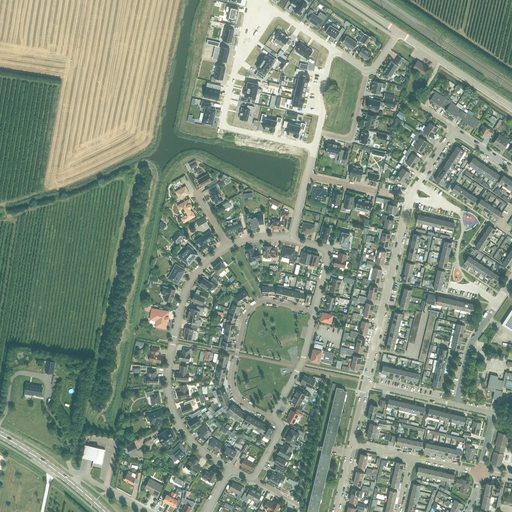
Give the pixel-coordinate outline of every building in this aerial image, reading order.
[(296,0),(292,0),(290,4),(295,7),(293,10),(300,15),(307,5),(300,0),(299,2),(296,0)] [(227,5),(226,11),(230,12),(228,20),(236,22),(239,11),(238,11),(239,7),(227,5)] [(311,9),(307,14),(310,16),(308,20),(318,27),(322,20),(323,21),(326,16),(320,12),(317,16),(313,13),(314,11),(311,9)] [(330,25),(325,32),(335,38),(337,35),(340,37),(345,29),(342,27),(339,31),(330,25)] [(226,28),(223,40),(231,42),(234,30),(226,28)] [(280,32),(276,38),(285,44),(282,48),(285,51),(289,45),(286,43),(289,38),(280,32)] [(360,35),(357,39),(361,42),(366,35),(364,33),(362,36),(360,35)] [(367,35),(362,42),(366,45),(371,37),(367,35)] [(357,43),(354,41),(346,36),(342,43),(352,50),(357,43)] [(301,43),(296,51),(308,59),(313,51),(301,43)] [(221,47),(218,60),(227,62),(230,49),(221,47)] [(371,54),(363,48),(358,54),(367,60),(371,54)] [(262,58),(260,61),(271,68),(277,59),(269,54),(267,56),(266,55),(264,58),(262,58)] [(399,55),(395,62),(400,65),(404,58),(399,55)] [(281,56),(279,60),(287,65),(289,62),(281,56)] [(424,74),(428,67),(418,60),(413,67),(424,74)] [(258,70),(255,75),(260,78),(263,79),(271,68),(260,61),(258,64),(259,65),(257,68),(258,70)] [(391,61),(387,67),(395,72),(399,66),(398,66),(391,61)] [(212,77),(211,81),(216,82),(217,78),(223,79),(225,67),(217,65),(214,77),(212,77)] [(387,67),(383,72),(390,77),(391,77),(395,72),(387,67)] [(297,69),(296,73),(299,73),(298,79),(308,81),(310,76),(309,76),(309,75),(304,74),(304,70),(297,69)] [(371,92),(380,94),(381,87),(385,88),(386,84),(374,81),(371,92)] [(248,82),(247,87),(248,87),(247,89),(257,92),(261,92),(262,89),(258,88),(259,84),(248,82)] [(274,94),(277,95),(278,91),(278,89),(280,84),(270,82),(269,87),(275,88),(274,90),(274,94)] [(210,83),(207,97),(218,100),(220,90),(216,89),(217,84),(210,83)] [(246,91),(244,96),(248,97),(247,101),(254,103),(257,92),(247,89),(247,91),(246,91)] [(430,100),(435,104),(440,95),(435,92),(432,90),(430,94),(433,96),(430,100)] [(440,95),(435,104),(440,107),(443,102),(446,104),(448,100),(445,99),(446,98),(440,95)] [(445,111),(450,114),(458,103),(456,105),(451,102),(453,99),(450,98),(448,100),(446,104),(448,106),(445,111)] [(380,102),(380,101),(369,99),(367,108),(378,110),(379,105),(382,106),(383,102),(380,102)] [(288,104),(287,108),(295,110),(296,106),(302,108),(303,102),(293,100),(292,105),(288,104)] [(202,102),(201,106),(205,107),(202,122),(207,123),(207,124),(211,125),(211,124),(212,124),(215,109),(210,108),(211,104),(202,102)] [(456,116),(459,118),(464,111),(466,108),(458,103),(450,114),(456,117),(456,116)] [(242,107),(239,118),(248,120),(250,109),(253,110),(254,106),(247,104),(247,108),(242,107)] [(462,120),(461,121),(466,124),(472,116),(474,113),(469,110),(467,113),(464,111),(459,118),(462,120)] [(399,111),(396,116),(402,119),(405,115),(399,111)] [(262,114),(261,121),(264,122),(263,128),(269,129),(271,119),(266,118),(266,115),(262,114)] [(377,116),(367,114),(366,118),(365,118),(364,122),(365,122),(364,126),(374,128),(377,116)] [(472,116),(466,124),(471,128),(475,123),(478,125),(480,121),(477,119),(472,116)] [(271,119),(269,129),(269,130),(274,131),(275,131),(276,125),(280,126),(282,118),(277,117),(277,121),(271,119)] [(430,123),(427,127),(435,132),(438,128),(433,124),(435,122),(429,118),(427,121),(430,123)] [(286,119),(285,127),(288,128),(287,133),(293,135),(295,125),(290,124),(290,120),(286,119)] [(500,119),(498,122),(494,128),(497,130),(503,121),(500,119)] [(295,125),(293,135),(298,136),(299,136),(300,130),(304,131),(306,124),(301,123),(301,126),(295,125)] [(490,134),(493,130),(488,127),(487,128),(483,125),(481,128),(482,129),(479,134),(484,138),(488,133),(490,134)] [(421,130),(419,133),(425,136),(427,134),(432,137),(435,132),(427,127),(424,132),(421,130)] [(367,140),(369,133),(362,131),(359,142),(367,143),(370,144),(370,141),(367,140)] [(418,132),(413,139),(414,140),(417,142),(425,147),(428,142),(423,139),(425,136),(419,133),(418,132)] [(502,150),(508,140),(499,134),(493,143),(499,146),(498,147),(502,150)] [(410,148),(411,149),(415,151),(417,149),(422,152),(425,147),(417,142),(414,146),(412,145),(410,148)] [(327,143),(325,152),(331,153),(330,154),(335,155),(335,154),(342,155),(343,156),(342,159),(343,159),(343,161),(342,163),(346,164),(349,151),(344,150),(341,150),(341,146),(337,145),(337,144),(333,144),(327,143)] [(454,147),(453,149),(462,155),(464,151),(467,153),(469,150),(470,150),(462,145),(460,148),(457,146),(455,149),(454,147)] [(410,148),(405,155),(406,156),(417,163),(420,158),(415,155),(417,152),(415,151),(411,149),(410,148)] [(453,152),(451,155),(459,160),(462,155),(453,149),(451,151),(453,152)] [(447,158),(456,164),(459,160),(451,155),(450,157),(448,156),(447,158)] [(402,163),(407,167),(409,164),(414,168),(417,163),(406,156),(403,160),(403,161),(402,163)] [(469,165),(473,168),(478,160),(473,157),(469,165)] [(446,163),(453,168),(456,164),(447,158),(446,160),(447,161),(446,163)] [(473,168),(477,170),(482,163),(478,160),(473,168)] [(401,170),(399,172),(407,178),(410,173),(405,170),(407,167),(402,163),(398,169),(401,170)] [(443,164),(442,166),(451,172),(453,168),(446,163),(444,165),(443,164)] [(477,170),(482,173),(486,166),(482,163),(477,170)] [(352,167),(350,175),(355,176),(358,166),(355,165),(355,168),(352,167)] [(448,176),(451,178),(452,176),(449,174),(451,172),(442,166),(440,168),(442,169),(440,171),(448,176)] [(486,176),(491,169),(486,166),(482,173),(486,176)] [(377,182),(379,174),(373,173),(373,170),(367,169),(366,175),(369,176),(369,179),(377,182)] [(486,176),(490,179),(495,172),(491,169),(486,176)] [(389,179),(396,184),(397,182),(399,179),(404,182),(407,178),(399,172),(399,173),(397,171),(394,176),(392,175),(390,177),(389,179)] [(436,174),(445,180),(448,176),(440,171),(439,174),(437,172),(436,174)] [(495,172),(490,179),(494,182),(499,175),(495,172)] [(211,181),(208,174),(197,180),(201,187),(208,183),(210,186),(217,182),(215,178),(211,181)] [(445,180),(436,174),(435,176),(436,177),(435,180),(442,185),(445,180)] [(503,185),(508,178),(504,175),(499,182),(503,185)] [(228,177),(217,184),(219,188),(230,181),(228,177)] [(503,185),(507,188),(511,181),(511,180),(508,178),(503,185)] [(457,194),(461,188),(456,184),(452,191),(457,194)] [(220,195),(221,195),(216,186),(209,190),(211,193),(210,193),(212,197),(211,197),(213,201),(214,200),(216,204),(223,200),(220,195)] [(178,191),(182,197),(189,193),(185,187),(178,191)] [(457,194),(462,198),(466,191),(461,188),(457,194)] [(314,189),(312,198),(320,200),(320,203),(327,204),(329,197),(326,196),(327,192),(323,191),(323,190),(318,189),(318,190),(314,189)] [(462,198),(467,201),(471,195),(466,191),(462,198)] [(332,203),(339,204),(341,194),(334,192),(332,200),(329,199),(328,205),(331,206),(332,203)] [(340,210),(345,211),(346,207),(351,208),(353,197),(346,195),(344,203),(342,202),(340,210)] [(471,195),(467,201),(473,204),(477,198),(471,195)] [(369,202),(370,201),(363,199),(358,198),(356,206),(360,207),(360,210),(368,212),(369,210),(371,210),(373,202),(369,202)] [(191,205),(190,204),(191,203),(189,199),(178,206),(180,210),(182,209),(186,216),(182,218),(184,222),(195,216),(192,212),(191,213),(189,208),(190,208),(191,207),(191,206),(191,205)] [(384,211),(387,212),(395,214),(397,206),(392,205),(393,201),(384,199),(383,203),(385,203),(384,211)] [(482,209),(486,202),(481,199),(477,205),(482,209)] [(482,209),(487,212),(492,206),(486,202),(482,209)] [(487,212),(493,215),(497,209),(495,208),(496,206),(493,204),(492,206),(487,212)] [(502,213),(497,209),(493,215),(498,219),(502,213)] [(272,228),(273,229),(275,230),(276,229),(276,228),(281,229),(282,227),(283,228),(284,226),(286,226),(287,217),(288,218),(289,213),(282,211),(281,216),(280,221),(273,220),(271,227),(272,228)] [(259,224),(264,224),(263,214),(257,214),(258,216),(252,217),(252,215),(247,216),(248,222),(250,222),(250,229),(255,228),(259,227),(259,224)] [(392,229),(394,220),(389,219),(390,215),(382,214),(381,219),(385,220),(384,227),(392,229)] [(423,223),(424,216),(418,214),(416,222),(423,223)] [(238,232),(244,230),(243,228),(240,219),(239,217),(232,220),(233,222),(228,224),(227,221),(223,223),(224,228),(226,227),(228,234),(233,232),(233,233),(237,231),(238,232)] [(448,221),(447,229),(453,230),(455,223),(448,221)] [(306,234),(306,232),(313,233),(313,232),(316,232),(319,223),(315,222),(314,225),(303,222),(301,232),(306,234)] [(322,226),(319,237),(327,239),(329,235),(329,233),(332,234),(334,226),(330,225),(329,228),(322,226)] [(486,231),(492,235),(496,230),(489,225),(486,231)] [(340,237),(341,237),(339,244),(342,244),(342,248),(349,249),(350,243),(348,243),(350,234),(346,233),(347,232),(341,230),(340,237)] [(208,242),(215,238),(210,231),(202,237),(201,236),(195,241),(201,250),(207,245),(206,243),(207,242),(208,242)] [(489,240),(492,235),(486,231),(482,236),(489,240)] [(184,236),(179,232),(172,240),(173,240),(174,238),(178,242),(177,243),(177,244),(184,236)] [(381,238),(381,239),(389,240),(390,234),(383,232),(381,238)] [(414,234),(412,240),(424,243),(425,240),(420,239),(421,236),(414,234)] [(485,245),(489,240),(482,236),(479,241),(485,245)] [(389,240),(381,239),(380,245),(388,247),(389,240)] [(445,241),(443,247),(450,249),(452,243),(445,241)] [(485,245),(479,241),(475,246),(482,251),(485,245)] [(194,259),(198,255),(192,250),(193,249),(188,246),(179,257),(183,260),(189,265),(192,260),(193,258),(194,259)] [(277,257),(277,249),(273,249),(271,249),(271,247),(264,246),(263,257),(271,257),(271,256),(277,257)] [(254,253),(253,248),(246,250),(247,253),(246,254),(247,257),(248,257),(248,261),(256,260),(255,258),(260,257),(259,251),(255,252),(255,253),(254,253)] [(294,253),(295,250),(284,248),(282,256),(290,258),(289,261),(296,263),(296,261),(297,257),(298,254),(294,253)] [(308,264),(311,254),(302,252),(299,263),(305,265),(305,263),(308,264)] [(338,258),(335,258),(334,265),(344,268),(346,260),(345,260),(347,255),(340,253),(338,258)] [(311,254),(308,264),(312,265),(311,267),(316,269),(320,256),(311,254)] [(373,258),(377,259),(376,263),(383,264),(385,258),(375,256),(374,256),(373,258)] [(465,262),(470,266),(474,260),(469,256),(465,262)] [(502,260),(504,261),(502,264),(508,268),(511,263),(506,259),(503,257),(502,260)] [(448,261),(440,259),(439,266),(446,267),(448,261)] [(470,266),(475,269),(480,263),(474,260),(470,266)] [(214,277),(218,280),(221,277),(218,274),(226,267),(221,262),(213,268),(215,270),(211,274),(214,277)] [(475,269),(480,273),(485,266),(480,263),(475,269)] [(183,274),(185,270),(176,264),(174,268),(176,269),(174,271),(173,271),(172,271),(171,274),(171,275),(172,276),(170,279),(168,279),(169,278),(168,278),(177,284),(180,280),(179,279),(181,277),(183,274)] [(373,274),(381,276),(382,270),(375,268),(373,268),(374,265),(367,264),(366,266),(371,268),(369,273),(373,274)] [(480,273),(486,276),(490,270),(485,266),(480,273)] [(405,268),(404,274),(411,276),(414,277),(415,274),(412,274),(413,270),(405,268)] [(486,276),(491,280),(495,273),(490,270),(486,276)] [(500,277),(495,273),(491,280),(496,283),(500,277)] [(413,277),(411,277),(411,276),(404,274),(402,281),(410,282),(412,282),(413,277)] [(210,282),(204,278),(199,285),(208,291),(211,287),(214,289),(218,284),(212,279),(210,282)] [(340,288),(342,280),(332,278),(331,282),(330,282),(329,286),(330,286),(329,290),(338,292),(339,288),(340,288)] [(272,295),(273,286),(273,284),(263,283),(263,286),(259,288),(259,287),(262,295),(269,295),(269,293),(272,293),(272,295)] [(273,286),(272,295),(272,293),(275,294),(275,295),(275,296),(281,297),(283,288),(283,286),(277,285),(277,287),(273,286)] [(161,293),(166,295),(164,299),(172,302),(173,298),(174,294),(176,290),(168,287),(168,288),(164,286),(161,293)] [(283,288),(281,297),(287,298),(289,287),(283,286),(283,288)] [(403,294),(411,296),(412,290),(404,288),(403,294)] [(295,291),(293,300),(299,301),(299,299),(302,300),(302,302),(304,293),(304,291),(295,289),(295,291)] [(235,298),(242,303),(241,302),(244,300),(245,301),(244,301),(245,301),(250,297),(244,290),(235,298)] [(195,293),(192,300),(202,304),(204,299),(206,300),(209,294),(202,291),(200,296),(195,293)] [(305,302),(311,304),(312,304),(311,304),(313,295),(304,293),(302,302),(302,300),(305,301),(305,302)] [(437,304),(443,305),(444,298),(438,296),(438,297),(434,296),(434,295),(428,294),(426,303),(436,305),(437,304)] [(232,296),(228,308),(231,309),(239,312),(241,306),(239,306),(241,302),(242,303),(235,298),(232,296)] [(336,298),(328,296),(327,300),(327,303),(326,303),(325,307),(333,309),(334,309),(335,308),(336,305),(335,304),(334,304),(336,298)] [(443,305),(449,307),(451,299),(444,298),(443,305)] [(189,309),(188,314),(199,317),(199,314),(202,315),(204,309),(197,306),(196,310),(189,309)] [(372,311),(360,308),(365,309),(363,315),(371,317),(372,311)] [(511,308),(502,324),(511,330),(511,308)] [(156,323),(156,326),(155,326),(165,328),(166,324),(166,323),(167,323),(166,323),(166,322),(166,321),(166,320),(167,320),(168,320),(169,319),(169,317),(168,316),(169,311),(168,312),(163,311),(163,310),(152,309),(150,319),(156,320),(156,322),(156,323)] [(227,319),(236,321),(234,320),(235,317),(237,318),(239,312),(231,309),(227,319)] [(321,320),(320,321),(331,324),(333,315),(337,316),(338,313),(331,311),(331,314),(323,312),(321,317),(320,320),(321,320)] [(395,312),(393,318),(401,320),(402,313),(395,312)] [(198,320),(199,317),(188,314),(187,320),(192,321),(191,325),(200,327),(201,320),(198,320)] [(225,328),(234,330),(236,324),(235,324),(234,324),(234,321),(236,321),(227,319),(227,321),(225,328)] [(457,323),(456,330),(463,331),(465,325),(457,323)] [(185,332),(184,338),(192,340),(194,331),(197,331),(198,327),(191,326),(191,329),(185,328),(184,332),(185,332)] [(221,336),(221,337),(224,337),(232,339),(231,339),(231,336),(233,336),(234,330),(225,328),(224,336),(221,336)] [(323,345),(315,343),(317,335),(310,361),(311,361),(331,366),(331,365),(334,352),(322,349),(323,345)] [(221,337),(218,346),(230,349),(232,342),(232,339),(224,337),(221,337)] [(451,341),(449,347),(452,348),(459,350),(461,343),(453,342),(451,341)] [(395,344),(388,342),(386,348),(393,350),(395,344)] [(356,344),(350,343),(350,345),(356,347),(355,350),(362,352),(364,346),(356,344)] [(160,349),(152,347),(151,353),(149,360),(160,362),(161,355),(158,354),(158,352),(159,353),(160,349)] [(180,352),(179,360),(189,362),(190,354),(188,354),(189,352),(190,349),(184,347),(183,351),(183,353),(180,352)] [(436,354),(440,355),(447,356),(449,350),(438,348),(436,354)] [(217,360),(216,363),(218,364),(225,365),(226,361),(228,362),(229,356),(218,354),(217,360)] [(48,361),(46,372),(54,374),(56,362),(48,361)] [(215,366),(215,369),(217,369),(216,373),(225,375),(226,369),(225,368),(225,365),(218,364),(216,363),(215,366)] [(381,373),(387,374),(389,367),(383,365),(381,373)] [(187,366),(181,366),(180,372),(177,372),(176,380),(188,381),(189,373),(187,373),(187,366)] [(147,383),(158,384),(158,376),(156,376),(156,374),(157,370),(149,370),(148,376),(147,383)] [(214,372),(213,378),(215,379),(214,385),(221,384),(222,381),(224,381),(225,375),(216,373),(214,372)] [(419,374),(413,372),(411,380),(418,381),(419,374)] [(491,374),(487,389),(495,391),(493,398),(501,400),(503,391),(501,390),(502,385),(505,386),(505,387),(511,388),(511,373),(510,373),(508,372),(505,372),(504,377),(507,378),(506,382),(498,380),(499,376),(491,374)] [(305,375),(300,383),(305,386),(305,385),(307,386),(305,389),(313,394),(315,390),(311,388),(316,380),(309,376),(309,377),(305,375)] [(42,395),(43,387),(30,385),(30,383),(26,383),(25,394),(33,395),(33,394),(42,395)] [(179,399),(190,397),(188,389),(187,384),(180,385),(181,389),(181,390),(177,391),(179,399)] [(221,384),(214,385),(218,396),(227,393),(224,386),(223,387),(221,384)] [(336,388),(334,395),(345,398),(346,391),(343,390),(336,388)] [(296,393),(294,395),(303,400),(305,396),(307,398),(310,393),(304,390),(303,393),(297,390),(297,391),(296,391),(295,392),(296,393)] [(152,406),(161,404),(159,393),(154,394),(153,391),(146,392),(147,396),(150,395),(152,406)] [(227,393),(216,397),(218,402),(220,402),(222,407),(228,403),(227,399),(229,399),(227,393)] [(303,400),(294,395),(293,398),(292,398),(291,399),(292,400),(291,401),(297,404),(295,407),(301,410),(304,405),(302,404),(301,403),(303,400)] [(334,395),(333,402),(343,405),(345,398),(334,395)] [(187,405),(181,407),(184,414),(193,410),(192,407),(193,406),(196,405),(193,399),(185,402),(187,405)] [(387,406),(393,408),(395,400),(389,399),(387,406)] [(230,401),(222,407),(227,410),(226,412),(230,416),(237,407),(230,401)] [(342,411),(343,405),(333,402),(331,409),(342,411)] [(369,411),(377,412),(378,406),(370,404),(369,411)] [(425,407),(419,406),(417,413),(423,415),(425,407)] [(237,407),(230,416),(239,422),(240,420),(244,415),(241,413),(242,411),(237,407)] [(434,417),(435,410),(429,408),(427,416),(434,417)] [(290,414),(287,420),(294,424),(299,414),(301,416),(303,413),(297,409),(295,412),(291,410),(289,414),(290,414)] [(340,418),(342,411),(331,409),(330,416),(340,418)] [(163,410),(148,415),(150,421),(154,420),(157,426),(164,423),(162,417),(165,416),(163,410)] [(195,417),(188,421),(189,423),(188,424),(188,425),(189,426),(190,427),(191,426),(192,428),(201,423),(198,416),(202,414),(199,410),(193,414),(195,417)] [(377,412),(369,411),(367,417),(375,419),(376,415),(382,416),(383,414),(377,412)] [(244,415),(240,420),(248,425),(253,417),(247,414),(246,416),(244,415)] [(459,415),(457,423),(464,424),(466,417),(459,415)] [(338,425),(340,418),(330,416),(328,423),(338,425)] [(253,417),(248,425),(254,428),(258,420),(253,417)] [(258,420),(254,428),(262,433),(265,427),(263,425),(264,423),(258,420)] [(479,434),(482,422),(474,421),(471,432),(479,434)] [(337,432),(338,425),(328,423),(326,430),(337,432)] [(370,423),(368,430),(379,432),(380,430),(377,429),(378,425),(370,423)] [(205,424),(199,429),(202,432),(198,435),(200,437),(203,441),(212,433),(207,427),(205,424)] [(265,427),(262,433),(265,434),(264,437),(269,440),(274,430),(275,430),(269,427),(268,428),(265,427)] [(176,438),(171,430),(169,431),(167,429),(159,434),(160,436),(158,437),(160,440),(160,441),(160,442),(161,441),(164,446),(168,443),(168,444),(169,444),(170,444),(171,443),(172,442),(172,441),(176,438)] [(289,434),(288,434),(296,439),(298,436),(301,438),(304,433),(298,430),(297,432),(291,429),(291,430),(290,430),(288,433),(289,434)] [(335,439),(337,432),(326,430),(325,436),(335,439)] [(379,432),(368,430),(367,436),(374,438),(375,439),(377,439),(378,438),(379,432)] [(231,432),(229,436),(236,440),(238,436),(231,432)] [(506,446),(508,435),(499,432),(497,444),(495,452),(495,451),(492,463),(500,465),(504,454),(503,454),(505,446),(506,446)] [(296,439),(288,434),(288,435),(287,435),(286,438),(286,439),(285,440),(291,443),(290,445),(297,449),(299,444),(295,442),(296,439)] [(397,444),(403,445),(405,435),(404,438),(398,437),(397,444)] [(212,447),(218,451),(222,444),(211,436),(206,442),(209,444),(208,445),(212,448),(212,447)] [(333,446),(335,439),(325,436),(323,443),(332,446),(333,446)] [(425,450),(431,451),(432,444),(433,441),(430,441),(430,443),(426,443),(425,450)] [(222,454),(227,457),(232,449),(230,448),(231,445),(226,442),(222,448),(225,450),(222,454)] [(185,448),(180,443),(168,454),(175,461),(178,458),(180,461),(186,455),(181,451),(185,448)] [(330,454),(332,446),(323,443),(322,446),(320,445),(319,449),(322,449),(321,452),(330,454)] [(472,444),(466,443),(466,447),(467,447),(465,457),(472,459),(473,452),(474,453),(475,449),(471,448),(472,444)] [(85,444),(82,457),(94,460),(92,469),(93,462),(102,464),(105,449),(99,448),(99,447),(85,444)] [(130,454),(138,450),(135,444),(127,448),(130,454)] [(279,452),(278,453),(288,459),(289,459),(291,459),(293,455),(292,454),(291,453),(292,453),(290,452),(292,447),(286,444),(283,448),(281,447),(281,448),(279,449),(279,450),(278,451),(279,452)] [(234,450),(232,449),(227,457),(232,460),(234,455),(237,457),(241,451),(235,448),(234,450)] [(321,452),(320,459),(330,461),(331,454),(330,454),(321,452)] [(241,465),(250,470),(254,463),(245,458),(247,455),(243,453),(240,459),(243,461),(241,465)] [(361,454),(359,460),(370,463),(371,460),(368,460),(369,456),(366,455),(361,454)] [(197,464),(199,461),(193,456),(186,466),(192,470),(190,472),(194,475),(201,467),(197,464)] [(278,456),(274,462),(279,465),(278,468),(276,471),(283,474),(284,472),(287,466),(289,462),(286,461),(286,460),(278,456)] [(330,461),(320,459),(318,466),(328,468),(330,461)] [(370,463),(359,460),(358,466),(366,468),(367,464),(366,464),(367,462),(370,463)] [(327,475),(328,468),(318,466),(316,472),(327,475)] [(425,468),(423,478),(425,479),(426,475),(429,476),(431,469),(425,468)] [(206,471),(202,478),(206,480),(207,479),(213,482),(218,474),(216,472),(216,471),(213,470),(212,470),(210,473),(206,471)] [(133,484),(136,479),(131,476),(133,473),(129,471),(124,480),(133,484)] [(357,471),(355,478),(365,480),(363,479),(363,477),(364,478),(365,473),(357,471)] [(366,474),(372,475),(373,476),(373,479),(375,479),(377,473),(366,471),(366,474)] [(325,482),(327,475),(316,472),(315,479),(325,482)] [(455,474),(449,473),(446,484),(449,484),(450,481),(453,481),(455,474)] [(272,474),(269,480),(278,485),(279,482),(282,483),(285,477),(279,474),(278,477),(272,474)] [(176,476),(173,481),(182,486),(183,486),(184,481),(176,476)] [(157,497),(163,486),(150,479),(145,487),(153,492),(152,494),(157,497)] [(323,489),(325,482),(315,479),(313,486),(323,489)] [(469,485),(470,481),(462,479),(461,480),(457,479),(456,484),(459,485),(462,485),(460,490),(466,492),(468,485),(469,485)] [(233,482),(229,489),(238,494),(236,497),(239,499),(243,493),(240,491),(242,486),(239,485),(233,482)] [(322,495),(323,489),(313,486),(311,493),(322,495)] [(252,499),(256,491),(251,488),(248,494),(245,493),(241,499),(247,502),(249,498),(252,499)] [(353,489),(351,495),(359,497),(362,498),(363,492),(369,493),(369,490),(368,490),(362,489),(362,491),(353,489)] [(262,494),(256,491),(252,499),(255,501),(252,505),(258,508),(261,502),(258,500),(262,494)] [(164,501),(169,504),(172,499),(175,493),(173,492),(170,496),(167,494),(164,501)] [(172,499),(169,504),(175,507),(176,506),(177,507),(181,500),(177,498),(179,494),(178,493),(176,492),(175,493),(172,499)] [(320,502),(322,495),(311,493),(310,500),(320,502)] [(191,501),(186,498),(185,502),(184,503),(186,504),(183,511),(184,511),(189,511),(192,507),(193,507),(195,503),(191,501)] [(450,504),(453,506),(459,509),(462,503),(455,499),(453,503),(448,500),(447,502),(450,504)] [(277,511),(281,505),(274,501),(273,503),(267,500),(263,507),(269,510),(269,511),(271,511),(277,511)] [(319,509),(320,502),(310,500),(308,507),(319,509)]
